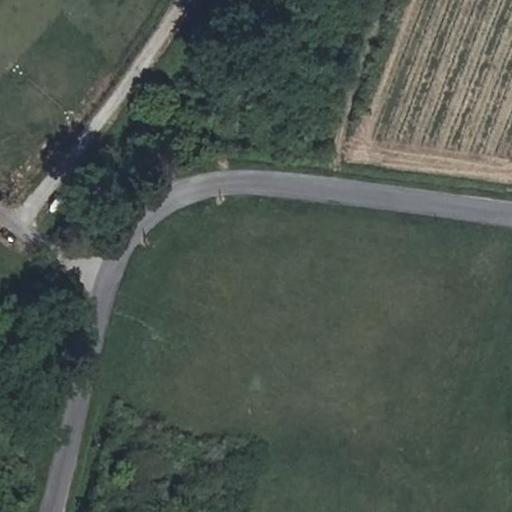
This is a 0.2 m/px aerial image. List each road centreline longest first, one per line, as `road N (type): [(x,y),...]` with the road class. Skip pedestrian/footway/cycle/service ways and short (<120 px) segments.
road 1 (tertiary): [(511,210),(269,179),(215,181),(169,200),(118,268),(55,511)]
road 2 (unknown): [(118,268),(75,250),(0,184)]
